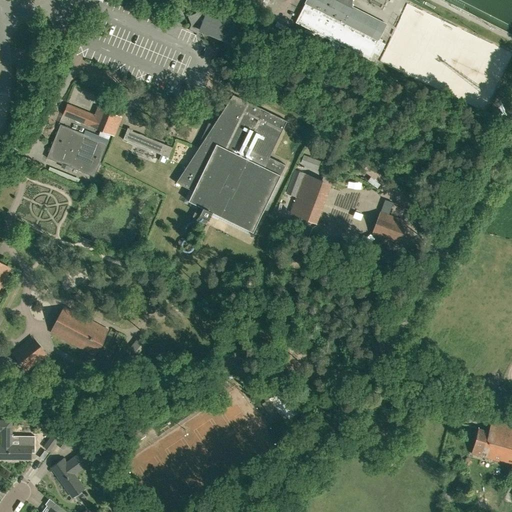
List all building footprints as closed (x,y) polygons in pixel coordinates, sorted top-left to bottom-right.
[(379,37),(386,24),(351,7),(351,0),(306,0),(304,5),(295,22),(330,39),(327,45),(327,46),(335,51),(339,44),(371,60),(374,53),(379,55),(385,43),(381,42),(382,39),(379,38),(379,37)] [(234,43),(242,23),(208,9),(207,9),(198,5),(195,13),(187,16),(190,24),(188,29),(196,32),(199,31),(200,29),(234,43)] [(203,138),(201,144),(176,182),(193,191),(188,201),(198,205),(192,217),(206,224),(212,212),(252,232),(285,165),(269,157),(286,121),(233,95),(212,127),(209,125),(203,138)] [(67,104),(62,115),(113,135),(120,117),(97,108),(94,115),(67,104)] [(84,134),(69,128),(60,124),(47,158),(94,177),(109,140),(86,130),(84,134)] [(126,130),(123,139),(125,140),(142,146),(161,154),(158,161),(166,164),(168,157),(173,147),(172,147),(164,144),(146,137),(132,131),(127,129),(126,130)] [(320,162),(303,156),(300,163),(317,169),(320,162)] [(299,190),(305,175),(295,171),(290,186),(299,190)] [(291,213),(308,219),(322,181),(305,174),(305,175),(299,190),(291,213)] [(402,220),(380,212),(372,234),(382,237),(397,243),(405,221),(402,220)] [(273,256),(263,276),(272,280),(281,260),(273,256)] [(0,263),(0,285),(9,268),(0,263)] [(145,297),(147,302),(145,302),(148,312),(156,310),(153,300),(151,301),(149,296),(145,297)] [(65,307),(51,332),(93,354),(107,329),(65,307)] [(46,355),(32,337),(12,353),(27,371),(46,355)] [(127,363),(131,376),(144,373),(141,359),(127,363)] [(102,383),(93,388),(96,393),(105,388),(102,383)] [(284,388),(269,398),(288,426),(303,416),(296,406),(303,401),(297,393),(291,398),(284,388)] [(34,441),(32,441),(20,441),(20,444),(12,444),(12,420),(0,420),(0,431),(0,432),(0,445),(0,444),(0,459),(31,460),(31,452),(34,452),(34,441)] [(488,431),(478,428),(472,453),(511,464),(511,425),(492,420),(488,431)] [(70,425),(66,430),(56,444),(64,449),(77,431),(78,430),(70,425)] [(141,430),(141,431),(139,428),(132,434),(133,436),(132,436),(136,442),(146,436),(141,430)] [(54,431),(43,446),(50,452),(61,436),(54,431)] [(89,447),(84,451),(66,463),(64,459),(51,468),(73,497),(85,489),(74,474),(97,458),(89,447)] [(42,511),(68,511),(56,503),(48,511),(42,511)]
